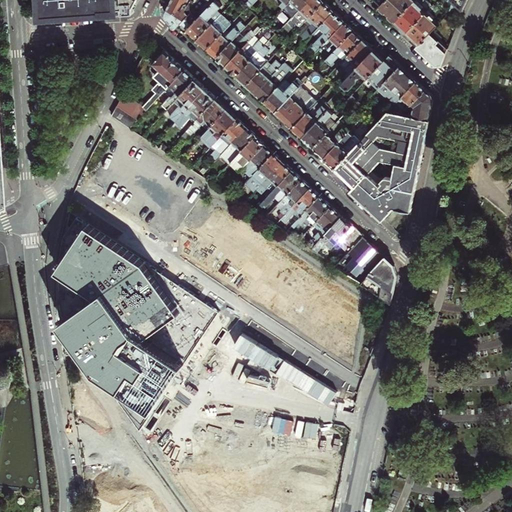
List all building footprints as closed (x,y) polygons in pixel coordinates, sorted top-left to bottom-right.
[(39,0),(41,18),(76,15),(123,12),(121,0),(39,0)] [(121,0),(123,12),(132,11),(138,0),(121,0)] [(177,27),(182,22),(185,18),(193,10),(189,6),(191,0),(172,0),(168,8),(166,11),(167,15),(167,18),(177,27)] [(185,18),(182,22),(183,25),(188,28),(215,0),(191,0),(189,6),(193,10),(185,18)] [(193,33),(199,38),(221,14),(217,10),(221,6),(215,0),(188,28),(193,33)] [(251,0),(247,5),(248,6),(250,8),(257,0),(251,0)] [(284,0),(283,2),(281,4),(284,8),(285,7),(292,0),(284,0)] [(301,9),(294,16),(284,26),(290,31),(295,25),(299,29),(308,20),(325,2),(323,0),(308,0),(308,1),(310,2),(302,10),(301,9)] [(292,0),(285,7),(294,16),(301,9),(302,10),(310,2),(308,1),(308,0),(292,0)] [(390,12),(397,19),(415,0),(385,0),(382,4),(390,12)] [(404,25),(409,30),(427,12),(428,10),(428,7),(425,4),(423,4),(421,3),(418,0),(415,0),(397,19),(404,25)] [(452,0),(464,10),(468,0),(452,0)] [(315,32),(335,11),(330,6),(325,2),(308,20),(313,25),(302,37),(304,39),(303,40),(302,41),(302,42),(303,43),(303,44),(304,44),(315,32)] [(453,6),(449,13),(460,17),(463,11),(453,6)] [(324,45),(346,22),(340,16),(335,11),(315,32),(320,38),(316,42),(312,47),(317,52),(324,45)] [(416,37),(421,42),(433,30),(439,23),(427,12),(409,30),(416,37)] [(204,43),(209,48),(227,28),(233,22),(230,20),(230,21),(222,13),(221,14),(199,38),(204,43)] [(213,51),(217,56),(240,32),(246,25),(240,21),(230,31),(227,28),(209,48),(213,51)] [(227,65),(255,35),(266,23),(263,21),(254,31),(252,29),(250,31),(250,30),(245,36),(240,32),(217,56),(222,61),(227,65)] [(346,22),(324,45),(333,54),(337,50),(356,31),(351,26),(346,22)] [(426,55),(441,39),(441,38),(433,30),(421,42),(417,47),(421,51),(426,55)] [(359,34),(356,31),(337,50),(333,54),(326,61),(332,65),(341,57),(344,60),(365,39),(359,34)] [(232,70),(237,74),(265,44),(270,40),(264,35),(260,40),(255,35),(227,65),(232,70)] [(347,79),(375,49),(369,44),(365,39),(344,60),(341,64),(349,72),(345,76),(347,79)] [(441,39),(426,55),(435,64),(439,63),(443,63),(449,47),(441,39)] [(247,84),(268,61),(263,55),(269,48),(265,44),(237,74),(243,80),(247,84)] [(347,79),(344,82),(349,87),(352,87),(359,80),(359,77),(362,75),(363,75),(366,72),(370,76),(386,59),(381,55),(375,49),(347,79)] [(161,68),(154,75),(160,81),(154,88),(160,94),(163,91),(185,68),(176,60),(165,50),(157,60),(156,63),(161,68)] [(373,83),(379,88),(401,65),(395,59),(390,55),(386,59),(370,76),(366,81),(371,86),(373,83)] [(251,88),(255,92),(263,84),(265,86),(272,79),(270,77),(283,64),(277,58),(272,63),(269,60),(268,61),(247,84),(251,88)] [(285,79),(294,70),(286,61),(283,64),(270,77),(272,79),(265,86),(263,84),(255,92),(260,96),(265,101),(285,79)] [(395,104),(418,80),(409,73),(401,65),(379,88),(379,89),(385,95),(385,94),(389,91),(393,96),(390,99),(395,104)] [(185,68),(163,91),(167,95),(158,105),(165,111),(175,100),(196,78),(190,73),(185,68)] [(270,105),(276,111),(300,85),(303,82),(298,77),(291,85),(285,79),(265,101),(270,105)] [(201,82),(196,78),(175,100),(179,104),(169,115),(176,121),(206,88),(201,82)] [(412,104),(427,89),(423,85),(418,80),(395,104),(389,110),(403,113),(409,107),(412,104)] [(300,85),(276,111),(285,119),(293,127),(317,101),(300,85)] [(192,115),(196,119),(217,97),(212,93),(206,88),(176,121),(181,126),(192,115)] [(427,89),(412,104),(416,105),(414,116),(430,119),(434,101),(433,94),(427,89)] [(112,116),(128,127),(146,109),(125,90),(112,116)] [(309,142),(314,146),(336,123),(329,117),(333,113),(331,111),(334,108),(331,105),(342,95),(338,91),(326,104),(330,107),(303,136),(309,142)] [(363,106),(352,95),(347,100),(352,105),(358,111),(363,106)] [(217,97),(196,119),(185,132),(188,135),(193,130),(195,131),(203,123),(209,128),(227,107),(221,102),(217,97)] [(298,131),(303,136),(330,107),(326,104),(320,98),(317,101),(293,127),(298,131)] [(206,151),(213,144),(238,117),(232,112),(227,107),(209,128),(214,132),(206,141),(208,143),(203,148),(206,151)] [(353,190),(383,219),(394,207),(411,211),(430,119),(414,116),(408,114),(403,113),(389,110),(375,126),(336,167),(343,174),(356,187),(355,188),(353,190)] [(339,119),(333,113),(329,117),(336,123),(339,120),(339,119)] [(330,161),(336,167),(375,126),(364,116),(350,130),(324,157),(330,161)] [(238,117),(213,144),(218,148),(209,157),(215,162),(221,155),(235,141),(234,140),(241,133),(242,134),(249,127),(243,122),(238,117)] [(324,157),(350,130),(339,120),(336,123),(314,146),(320,152),(324,157)] [(252,130),(249,127),(242,134),(241,133),(234,140),(235,141),(221,155),(226,160),(234,151),(237,155),(256,134),(252,130)] [(256,134),(237,155),(231,162),(240,171),(243,167),(266,143),(261,139),(256,134)] [(253,176),(254,175),(275,152),(270,147),(266,143),(243,167),(253,176)] [(230,163),(231,162),(237,155),(234,151),(226,160),(230,163)] [(275,152),(254,175),(258,178),(251,186),(250,187),(256,192),(258,189),(270,176),(270,175),(277,167),(277,168),(284,161),(280,156),(275,152)] [(289,165),(284,161),(277,168),(277,167),(270,175),(270,176),(258,189),(263,194),(269,189),(272,191),(293,169),(289,165)] [(279,202),(283,198),(302,177),(297,173),(293,169),(272,191),(261,203),(265,207),(274,198),(279,202)] [(343,174),(341,176),(348,182),(355,188),(356,187),(343,174)] [(258,178),(254,175),(253,176),(247,182),(251,186),(258,178)] [(302,177),(283,198),(289,203),(287,204),(286,204),(281,210),(277,214),(281,218),(311,186),(307,182),(302,177)] [(316,190),(311,186),(281,218),(279,220),(281,221),(282,221),(283,220),(285,221),(296,210),(302,215),(321,195),(316,190)] [(321,195),(302,215),(295,222),(298,224),(300,222),(302,224),(308,218),(314,223),(332,205),(326,200),(321,195)] [(279,202),(276,206),(281,210),(286,204),(287,204),(289,203),(283,198),(279,202)] [(337,210),(332,205),(314,223),(314,224),(319,229),(315,234),(318,237),(315,240),(315,242),(316,244),(343,215),(337,210)] [(331,249),(337,243),(347,252),(364,235),(354,226),(343,215),(316,244),(312,249),(317,252),(318,252),(325,244),(331,249)] [(146,262),(89,224),(59,270),(62,320),(98,372),(141,431),(219,311),(146,262)] [(347,272),(362,281),(385,255),(376,246),(364,235),(347,252),(336,264),(340,267),(347,272)] [(386,297),(392,300),(398,273),(394,264),(385,255),(362,281),(363,282),(378,292),(386,297)] [(318,293),(360,320),(372,302),(341,283),(338,287),(327,280),(318,293)] [(306,492),(328,496),(339,435),(203,411),(201,423),(208,424),(204,444),(245,451),(243,461),(259,464),(261,456),(311,465),(306,492)]
